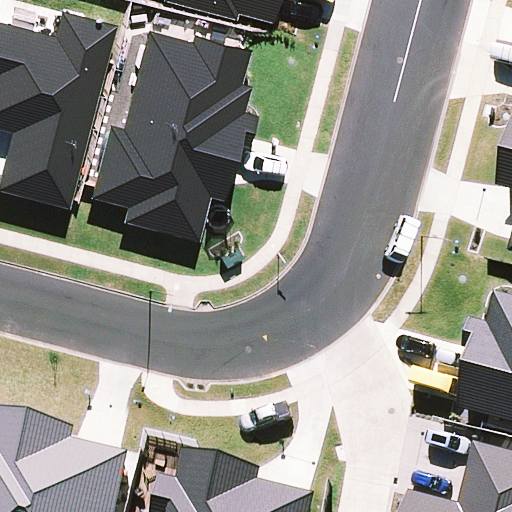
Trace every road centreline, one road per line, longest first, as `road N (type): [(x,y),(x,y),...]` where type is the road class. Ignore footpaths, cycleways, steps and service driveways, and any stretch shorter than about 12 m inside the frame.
road 1 (residential): [(0,298),(158,340),(230,336),(326,295)]
road 2 (residential): [(326,295),(366,214),(427,0)]
road 3 (residential): [(326,295),(384,434),(367,511)]
